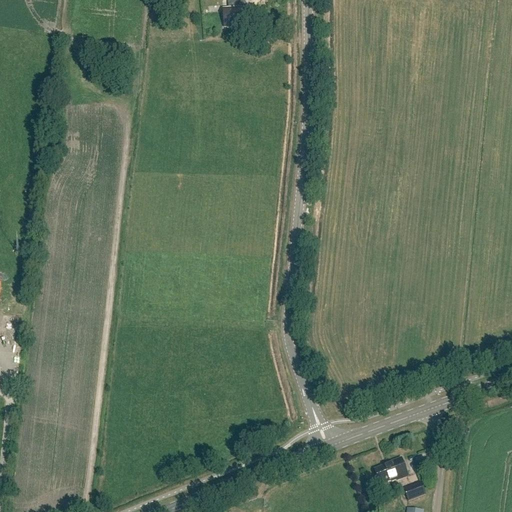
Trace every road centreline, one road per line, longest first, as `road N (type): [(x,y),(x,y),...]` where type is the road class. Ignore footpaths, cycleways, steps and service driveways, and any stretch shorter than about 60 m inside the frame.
road 1 (unclassified): [(327,446),(289,339),(308,0)]
road 2 (secondary): [(165,511),(327,446)]
